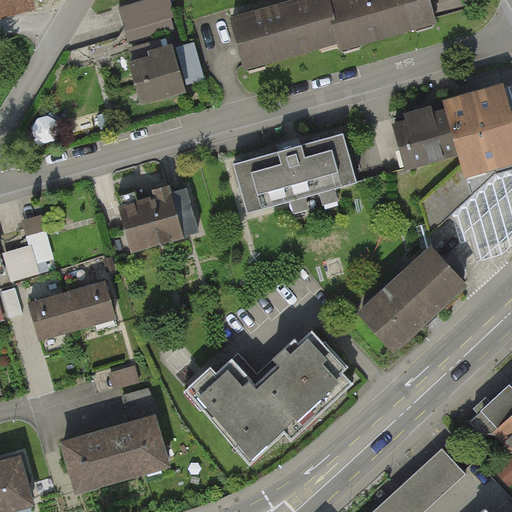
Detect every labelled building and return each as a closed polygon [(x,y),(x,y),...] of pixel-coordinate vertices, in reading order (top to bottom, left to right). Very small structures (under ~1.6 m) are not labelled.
[(0,0),(0,19),(41,8),(40,7),(38,0),(0,0)] [(171,0),(143,0),(120,7),(127,30),(176,15),(171,0)] [(307,0),(239,18),(253,70),(348,45),(335,0),(307,0)] [(335,0),(348,45),(349,51),(445,25),(438,0),(335,0)] [(135,58),(147,103),(192,91),(180,46),(135,58)] [(511,166),(507,168),(452,215),(460,244),(471,242),(477,264),(504,256),(511,248),(511,86),(505,88),(511,112),(511,166)] [(511,112),(505,88),(452,103),(467,157),(473,178),(507,168),(511,166),(511,112)] [(467,157),(452,103),(394,119),(409,173),(467,157)] [(240,163),(253,214),(365,184),(351,133),(240,163)] [(126,206),(137,251),(203,234),(191,189),(126,206)] [(51,259),(44,232),(28,235),(33,250),(10,257),(16,278),(47,270),(45,261),(51,259)] [(0,282),(10,280),(0,243),(0,282)] [(362,314),(394,348),(464,284),(433,250),(362,314)] [(107,283),(69,293),(79,328),(95,323),(97,330),(118,325),(107,283)] [(3,292),(11,318),(25,313),(17,287),(3,292)] [(32,304),(41,338),(79,328),(69,293),(32,304)] [(313,331),(261,380),(297,420),(312,409),(319,416),(354,384),(327,354),(330,349),(313,331)] [(211,367),(186,390),(251,462),(297,420),(261,380),(238,354),(217,373),(211,367)] [(511,384),(471,422),(491,445),(499,439),(511,453),(511,384)] [(66,437),(81,491),(175,465),(161,412),(66,437)] [(447,449),(376,511),(495,511),(509,500),(475,462),(466,470),(447,449)] [(0,462),(0,511),(15,511),(41,505),(27,455),(0,462)] [(511,511),(511,502),(509,500),(495,511),(511,511)]
